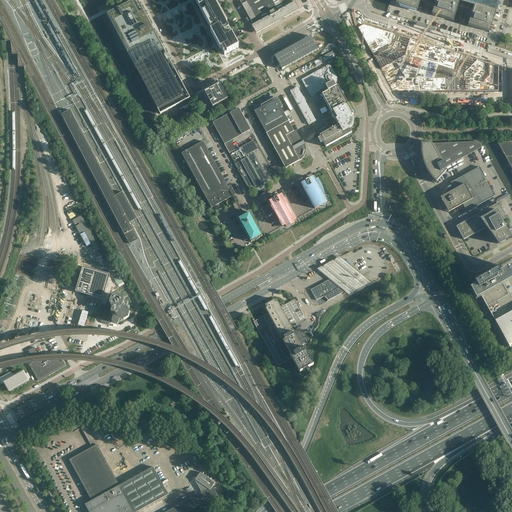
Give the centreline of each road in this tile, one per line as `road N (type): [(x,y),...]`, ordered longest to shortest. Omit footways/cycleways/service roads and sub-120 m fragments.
road 1 (primary): [(380,223),(357,226),(0,422)]
road 2 (primary): [(2,433),(378,234)]
road 3 (motorway): [(492,400),(413,425),(381,415),(364,393),(359,367),(370,339),(435,297)]
road 4 (motorway): [(411,299),(363,328),(346,349),(291,476),(263,511)]
road 5 (motorway): [(492,400),(289,511)]
road 6 (motorway): [(327,511),(495,419)]
road 7 (residential): [(241,103),(203,125),(247,201),(285,183)]
road 8 (residential): [(145,0),(196,85),(262,53)]
road 9 (unclassified): [(511,59),(371,15),(355,1)]
road 10 (primary): [(511,440),(435,297)]
road 11 (tertiary): [(416,168),(471,266),(511,249)]
road 12 (residential): [(285,183),(314,168),(319,155),(278,83)]
road 13 (motorway): [(424,511),(429,476),(495,419)]
